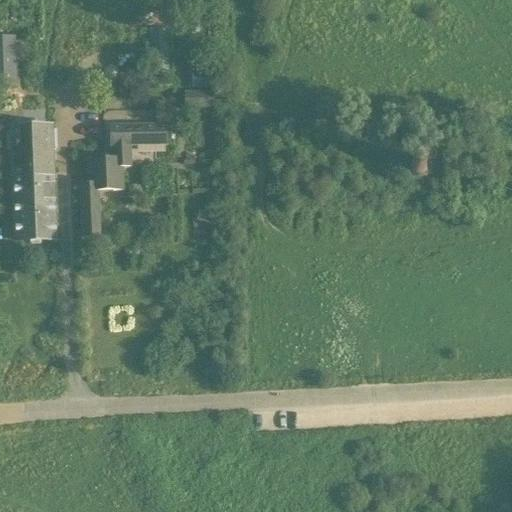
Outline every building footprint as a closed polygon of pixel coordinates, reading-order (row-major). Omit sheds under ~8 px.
[(66,25),(39,26),(42,85),(69,84),(66,25)] [(150,81),(170,80),(168,31),(148,32),(150,81)] [(0,86),(14,86),(13,38),(0,38),(0,86)] [(213,72),(192,73),(192,88),(214,88),(213,72)] [(213,93),(212,93),(184,94),(184,109),(214,109),(213,93)] [(79,184),(81,238),(99,237),(97,191),(122,190),(121,167),(130,167),(129,145),(156,144),(156,124),(108,126),(109,147),(111,147),(111,158),(86,159),(87,183),(79,184)] [(50,129),(11,131),(15,243),(54,241),(50,129)] [(511,139),(276,139),(276,201),(511,200),(511,139)] [(199,212),(196,221),(209,225),(212,216),(199,212)]
